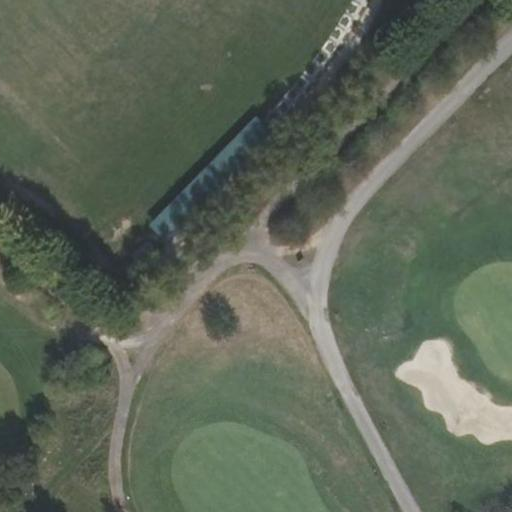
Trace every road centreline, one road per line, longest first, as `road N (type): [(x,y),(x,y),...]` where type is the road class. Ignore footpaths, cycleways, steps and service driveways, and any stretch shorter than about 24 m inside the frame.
road 1 (track): [(0,243),(131,349),(115,462),(125,511)]
road 2 (track): [(32,511),(119,415)]
